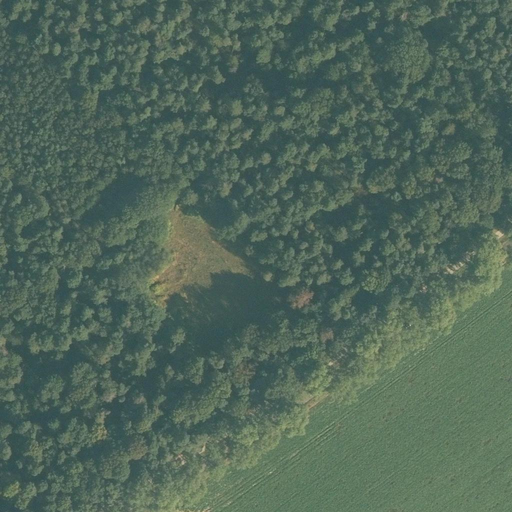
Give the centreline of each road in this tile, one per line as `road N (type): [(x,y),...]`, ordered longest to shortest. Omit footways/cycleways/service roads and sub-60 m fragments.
road 1 (tertiary): [(137,511),(511,245)]
road 2 (track): [(439,0),(196,180)]
road 3 (track): [(196,180),(0,19)]
road 4 (track): [(196,180),(78,259)]
